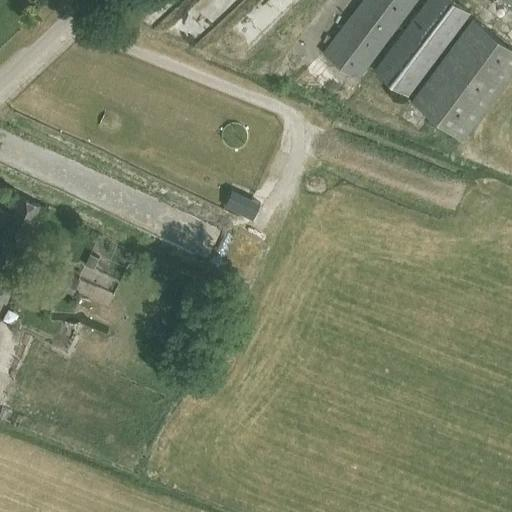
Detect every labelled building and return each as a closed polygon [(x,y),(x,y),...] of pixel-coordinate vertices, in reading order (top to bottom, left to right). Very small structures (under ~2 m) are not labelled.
[(157,0),(146,12),(161,27),(178,11),(167,0),(157,0)] [(308,0),(265,0),(264,1),(281,24),(310,2),(308,0)] [(362,0),(323,52),(358,79),(417,0),(362,0)] [(426,0),(374,70),(409,96),(472,13),(454,0),(426,0)] [(201,53),(226,20),(204,3),(179,36),(201,53)] [(468,136),(511,69),(511,42),(474,18),(418,104),(468,136)] [(226,50),(239,62),(253,46),(241,34),(226,50)] [(0,130),(0,158),(32,173),(43,149),(0,130)] [(41,186),(165,236),(175,209),(51,160),(41,186)] [(194,190),(225,202),(234,179),(204,167),(194,190)] [(42,206),(20,196),(0,238),(23,249),(42,206)] [(0,294),(11,271),(0,265),(0,294)]
